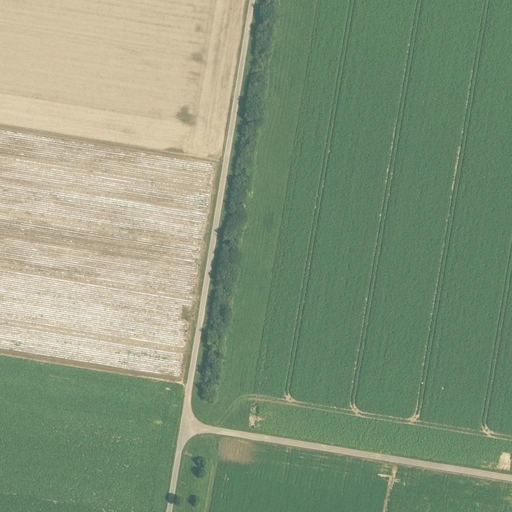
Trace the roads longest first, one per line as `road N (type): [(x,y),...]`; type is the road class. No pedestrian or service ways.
road 1 (track): [(253,0),(170,511)]
road 2 (track): [(511,479),(184,426)]
